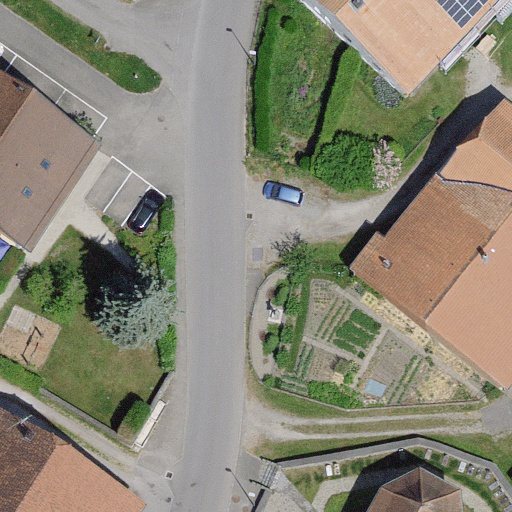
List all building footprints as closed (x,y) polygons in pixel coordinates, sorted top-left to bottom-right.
[(322,0),(409,82),(486,0),(322,0)] [(0,107),(0,230),(28,249),(85,162),(0,107)] [(511,133),(371,289),(490,397),(511,372),(511,133)] [(0,511),(120,511),(0,432),(0,511)] [(460,511),(460,492),(420,470),(382,489),(369,511),(460,511)]
